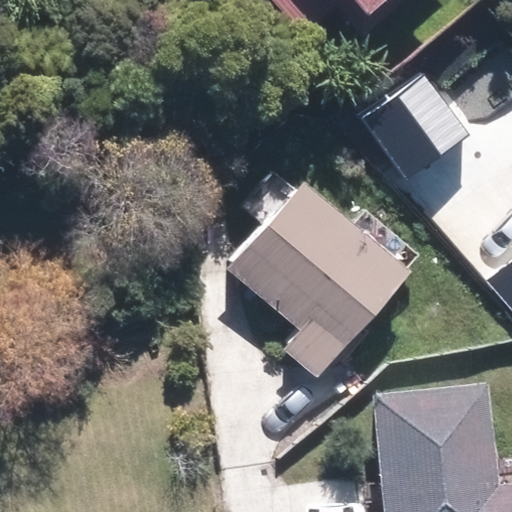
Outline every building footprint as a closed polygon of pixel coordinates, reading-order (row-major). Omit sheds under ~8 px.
[(286,0),(307,25),(337,0),(286,0)] [(421,59),(358,112),(408,172),(471,119),(421,59)] [(413,256),(311,166),(232,254),(307,320),(294,335),(320,359),(413,256)] [(511,260),(493,278),(511,299),(511,260)] [(492,372),(379,384),(393,511),(511,511),(511,476),(504,477),(492,372)]
